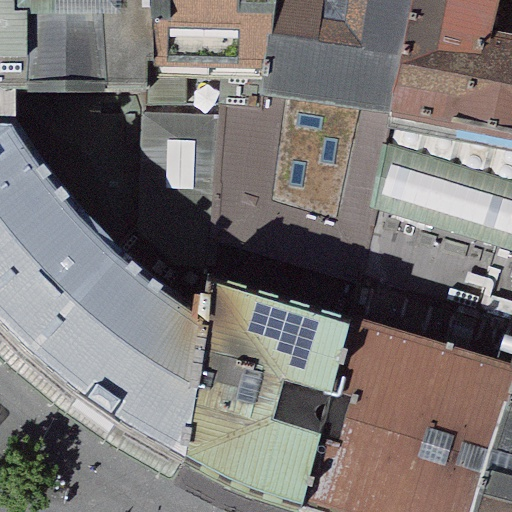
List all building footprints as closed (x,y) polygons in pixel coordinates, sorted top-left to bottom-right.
[(153,0),(0,0),(0,120),(27,121),(27,151),(44,174),(68,199),(90,223),(130,265),(155,286),(183,267),(211,285),(227,118),(192,120),(154,120),(153,0)] [(153,0),(154,120),(192,120),(192,103),(227,102),(227,118),(274,116),(291,9),(291,0),(153,0)] [(337,220),(290,201),(301,118),(393,135),(397,118),(418,0),(345,0),(343,18),(291,9),(274,116),(227,118),(211,285),(365,334),(390,172),(392,159),(354,152),(337,220)] [(511,0),(418,0),(397,118),(511,138),(511,0)] [(27,121),(0,120),(0,352),(20,374),(63,411),(125,459),(162,480),(187,492),(203,323),(155,286),(130,265),(90,223),(68,199),(44,174),(27,151),(27,121)] [(328,511),(482,511),(511,404),(511,207),(390,172),(365,334),(328,511)] [(211,285),(203,323),(187,492),(209,503),(230,511),(328,511),(365,334),(211,285)] [(511,511),(511,404),(482,511),(511,511)]
